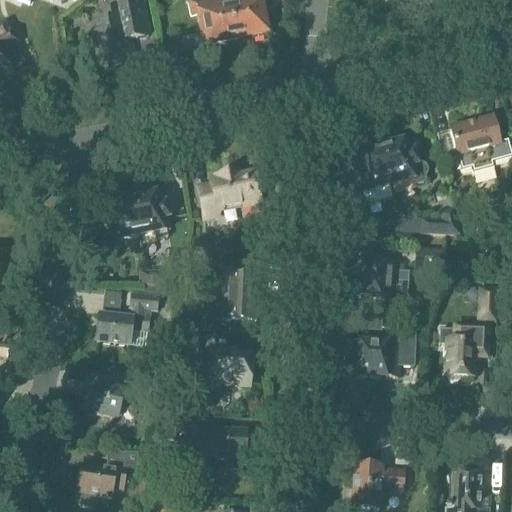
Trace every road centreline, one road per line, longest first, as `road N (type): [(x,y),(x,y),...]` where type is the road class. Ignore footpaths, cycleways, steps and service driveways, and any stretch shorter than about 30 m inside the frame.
road 1 (residential): [(18,511),(61,266),(52,145)]
road 2 (residential): [(293,419),(309,95)]
road 3 (residential): [(52,145),(309,95)]
road 4 (residential): [(511,429),(293,419)]
road 5 (residential): [(309,95),(511,44)]
